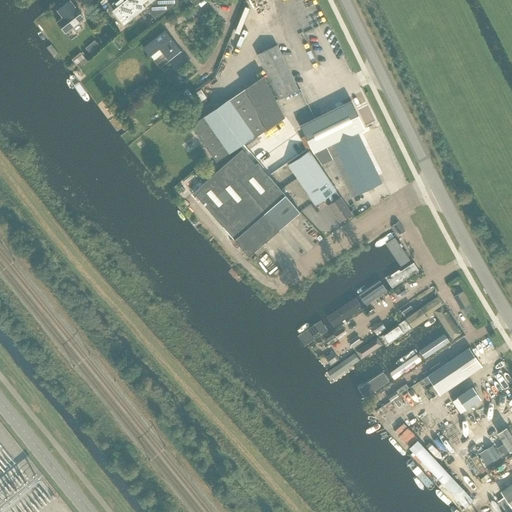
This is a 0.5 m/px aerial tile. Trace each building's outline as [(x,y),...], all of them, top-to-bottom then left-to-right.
[(69,0),(59,8),(65,16),(58,22),(65,32),(85,17),(77,7),(76,7),(70,0),(69,0)] [(132,16),(145,6),(155,19),(178,1),(177,0),(127,0),(125,1),(124,0),(118,0),(115,3),(118,7),(114,10),(124,23),(124,22),(129,28),(136,22),(132,16)] [(161,47),(177,67),(187,59),(181,52),(165,30),(143,47),(150,56),(161,47)] [(95,41),(86,48),(90,54),(99,46),(95,41)] [(279,99),(298,89),(277,45),(258,55),(279,99)] [(79,68),(87,61),(80,53),(72,59),(79,68)] [(191,126),(216,162),(254,136),(255,138),(285,117),(263,76),(229,100),(229,99),(191,126)] [(144,92),(140,86),(133,92),(138,97),(144,92)] [(358,194),(382,182),(357,132),(365,128),(351,101),(300,126),(314,153),(321,164),(332,159),(351,197),(358,194)] [(260,165),(299,137),(286,118),(246,146),(260,165)] [(249,256),(300,212),(258,163),(256,165),(242,149),(193,192),(249,256)] [(340,222),(351,214),(336,191),(309,151),(288,165),(316,204),(331,194),(335,200),(328,205),(340,222)] [(400,235),(405,231),(398,220),(393,225),(400,235)] [(395,238),(385,244),(400,269),(410,263),(395,238)] [(389,279),(395,287),(420,271),(414,262),(389,279)] [(365,306),(388,291),(383,284),(361,299),(365,306)] [(399,298),(408,292),(404,286),(395,292),(399,298)] [(463,292),(454,297),(461,309),(470,304),(463,292)] [(407,318),(412,326),(442,306),(437,298),(407,318)] [(333,328),(363,308),(357,299),(327,319),(333,328)] [(403,314),(412,308),(408,302),(399,308),(403,314)] [(435,313),(452,340),(461,335),(444,308),(435,313)] [(379,337),(385,346),(411,330),(404,320),(379,337)] [(385,327),(380,321),(372,327),(376,333),(385,327)] [(298,337),(304,347),(327,332),(320,322),(298,337)] [(338,339),(347,333),(342,327),(333,333),(338,339)] [(337,340),(333,334),(325,340),(329,346),(337,340)] [(424,360),(449,343),(444,335),(419,352),(424,360)] [(352,347),(361,341),(357,336),(349,341),(352,347)] [(361,361),(382,347),(377,338),(355,353),(361,361)] [(428,376),(427,376),(440,395),(482,367),(469,348),(438,369),(428,376)] [(329,364),(338,357),(334,351),(325,358),(329,364)] [(326,372),(332,380),(360,362),(354,354),(326,372)] [(394,380),(421,363),(416,355),(390,373),(394,380)] [(438,369),(435,365),(425,372),(428,376),(438,369)] [(359,390),(364,399),(388,383),(383,374),(359,390)] [(459,397),(453,401),(460,411),(466,407),(479,398),(472,388),(459,397)] [(498,433),(503,440),(505,444),(498,449),(502,455),(511,449),(511,438),(506,429),(505,428),(498,433)] [(422,447),(412,437),(405,443),(413,453),(422,447)] [(493,462),(501,457),(493,445),(485,450),(493,462)] [(422,447),(413,453),(465,508),(472,501),(422,447)] [(504,496),(497,501),(505,511),(511,511),(511,482),(501,491),(504,496)]
